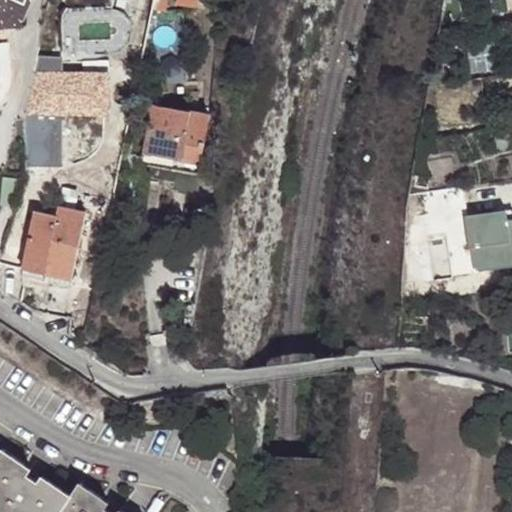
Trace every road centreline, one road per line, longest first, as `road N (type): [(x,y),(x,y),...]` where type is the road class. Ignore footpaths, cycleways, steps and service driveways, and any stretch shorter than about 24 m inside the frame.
road 1 (residential): [(0,313),(119,391),(398,357),(511,384)]
road 2 (residential): [(218,511),(205,488),(176,467),(86,445),(0,394)]
